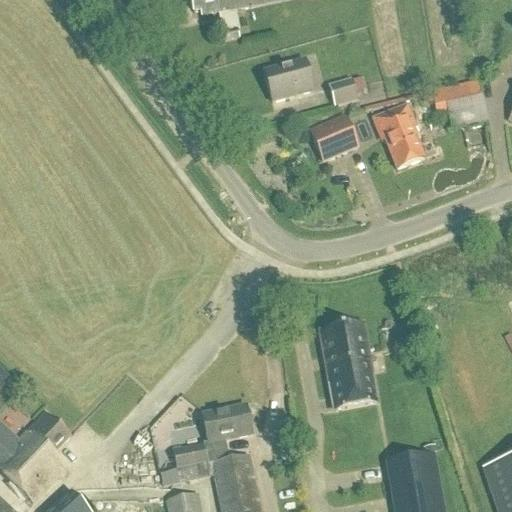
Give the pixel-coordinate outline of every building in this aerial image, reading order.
[(187,0),(191,18),(198,17),(199,21),(219,17),(224,46),(239,43),(235,22),(239,21),(237,14),(304,1),(305,6),(336,0),(187,0)] [(359,29),(342,29),(343,61),(360,61),(359,29)] [(400,64),(423,60),(418,35),(396,39),(400,64)] [(271,108),(313,97),(304,66),(262,77),(271,108)] [(334,112),(358,105),(352,84),(328,91),(334,112)] [(429,96),(435,120),(483,108),(477,84),(429,96)] [(423,165),(412,133),(415,131),(409,114),(376,125),(383,148),(386,147),(395,174),(423,165)] [(323,170),(360,154),(345,120),(308,136),(323,170)] [(331,412),(374,404),(361,330),(318,337),(331,412)] [(176,474),(227,464),(224,444),(249,439),(244,411),(199,419),(205,449),(172,455),(176,474)] [(15,443),(0,429),(0,478),(31,506),(62,470),(50,459),(67,439),(41,415),(15,443)] [(441,511),(433,459),(384,467),(391,511),(441,511)] [(227,464),(176,474),(176,475),(160,478),(162,491),(211,482),(217,511),(257,511),(247,460),(227,464)] [(336,483),(351,481),(348,462),(333,464),(336,483)] [(493,511),(511,511),(511,463),(481,474),(493,511)] [(85,511),(70,497),(55,511),(85,511)] [(201,511),(199,499),(164,505),(165,511),(201,511)] [(0,511),(12,511),(0,500),(0,511)]
